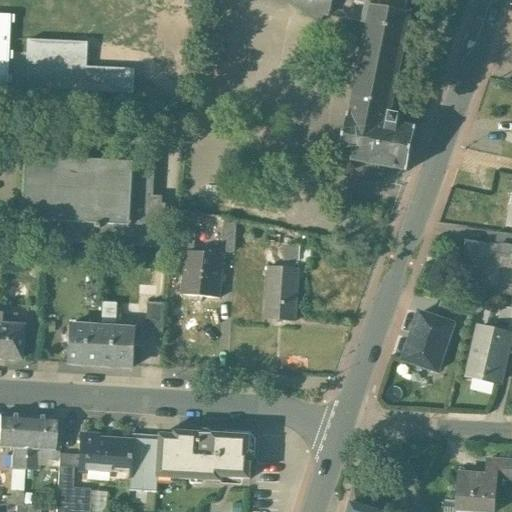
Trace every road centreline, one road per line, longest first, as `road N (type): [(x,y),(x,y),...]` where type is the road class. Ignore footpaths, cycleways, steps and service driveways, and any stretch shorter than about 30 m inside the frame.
road 1 (residential): [(340,428),(493,0)]
road 2 (residential): [(0,394),(282,410),(340,428)]
road 3 (residential): [(340,428),(511,431)]
